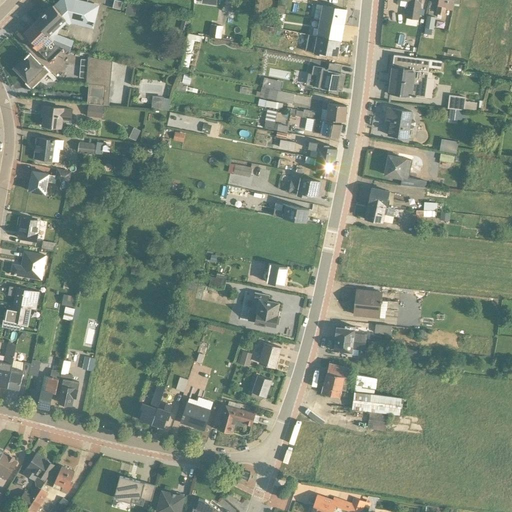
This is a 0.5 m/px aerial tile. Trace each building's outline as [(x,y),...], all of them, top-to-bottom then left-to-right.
[(34,21),(63,49),(69,51),(73,41),(73,40),(57,34),(59,29),(67,22),(69,25),(71,23),(93,29),(99,5),(99,4),(80,0),(59,0),(53,6),(52,4),(34,21)] [(122,2),(115,0),(114,0),(112,7),(120,9),(122,2)] [(419,9),(420,0),(400,0),(400,5),(407,7),(404,25),(416,27),(417,19),(418,19),(419,15),(423,15),(424,10),(419,9)] [(438,14),(437,18),(441,18),(441,15),(444,15),(445,9),(452,10),(453,0),(438,0),(436,14),(438,14)] [(139,7),(127,4),(125,13),(137,16),(139,7)] [(344,25),(347,9),(322,5),(316,4),(313,19),(319,20),(344,25)] [(285,7),(278,5),(277,13),(284,14),(285,7)] [(425,28),(424,34),(431,35),(432,29),(433,29),(434,17),(426,16),(424,28),(425,28)] [(190,20),(182,18),(179,29),(187,31),(190,20)] [(313,28),(312,35),(340,41),(344,25),(319,20),(317,28),(313,28)] [(63,49),(34,21),(23,32),(31,40),(29,42),(49,62),(63,49)] [(222,27),(210,25),(208,36),(221,38),(222,27)] [(187,73),(196,36),(188,34),(180,71),(187,73)] [(326,55),(337,57),(340,41),(312,35),(308,35),(304,52),(325,56),(326,55)] [(499,43),(494,63),(503,65),(507,45),(499,43)] [(31,89),(49,72),(43,66),(42,67),(29,54),(14,68),(28,81),(26,83),(31,89)] [(390,94),(424,99),(428,68),(440,69),(441,61),(393,55),(393,57),(392,56),(390,74),(391,74),(390,81),(389,93),(390,94)] [(86,83),(110,85),(111,61),(88,57),(86,83)] [(328,68),(313,66),(311,75),(317,76),(316,82),(314,82),(313,88),(337,92),(338,88),(342,88),(345,74),(327,71),(328,68)] [(191,76),(184,74),(182,83),(189,85),(191,76)] [(177,76),(173,90),(185,92),(185,91),(196,94),(197,90),(187,87),(187,85),(180,83),(181,77),(177,76)] [(280,91),(282,82),(264,78),(262,87),(280,91)] [(88,84),(87,104),(108,105),(110,85),(88,84)] [(255,97),(292,104),(294,94),(261,88),(260,93),(256,92),(255,97)] [(449,95),(447,108),(463,110),(465,97),(449,95)] [(163,97),(152,96),(151,109),(167,111),(170,99),(163,99),(163,97)] [(277,109),(282,110),(283,104),(258,99),(257,107),(265,108),(277,110),(277,109)] [(464,101),(463,110),(475,111),(476,103),(464,101)] [(323,102),(320,119),(344,122),(346,106),(323,102)] [(102,118),(103,105),(88,104),(87,116),(101,118),(102,118)] [(41,126),(62,129),(63,122),(71,123),(72,109),(42,105),(40,117),(42,117),(41,126)] [(387,135),(408,139),(410,127),(411,128),(414,126),(415,122),(413,119),(411,119),(412,111),(387,107),(384,121),(389,121),(387,135)] [(289,114),(289,115),(306,119),(306,118),(314,120),(315,112),(303,110),(303,112),(284,108),(283,113),(289,114)] [(450,109),(449,118),(461,120),(462,111),(450,109)] [(286,132),(288,126),(274,124),(277,112),(267,110),(264,122),(265,122),(264,128),(286,132)] [(314,120),(306,118),(306,119),(304,130),(339,137),(341,125),(314,120)] [(140,131),(133,128),(129,138),(135,141),(140,131)] [(176,131),(174,139),(184,140),(185,132),(176,131)] [(442,137),(440,150),(457,151),(459,139),(442,137)] [(36,138),(33,158),(58,161),(59,149),(62,149),(63,141),(36,138)] [(280,140),(278,147),(294,150),(295,142),(280,140)] [(308,144),(306,144),(306,146),(308,147),(308,148),(310,149),(309,156),(334,161),(336,149),(328,147),(328,145),(309,141),(308,144)] [(95,144),(79,142),(78,152),(94,154),(95,144)] [(440,155),(439,160),(457,163),(458,157),(454,156),(453,157),(440,155)] [(334,161),(309,156),(305,156),(304,164),(314,166),(314,164),(316,165),(315,172),(333,175),(336,162),(334,161)] [(400,184),(425,187),(426,182),(408,178),(412,161),(388,156),(384,175),(401,179),(400,184)] [(251,175),(253,166),(230,163),(229,173),(251,175)] [(69,182),(71,171),(57,169),(55,175),(49,174),(49,173),(32,170),(28,191),(45,195),(48,182),(55,183),(56,179),(69,182)] [(307,194),(317,196),(319,182),(300,178),(299,181),(291,180),(290,181),(287,180),(285,192),(296,194),(296,195),(306,197),(307,194)] [(393,193),(372,188),(368,203),(390,208),(393,193)] [(437,203),(424,202),(423,209),(436,211),(437,203)] [(368,203),(365,218),(383,222),(383,221),(391,223),(394,209),(390,208),(368,203)] [(274,209),(273,216),(306,222),(309,209),(283,204),(281,210),(274,209)] [(448,221),(450,213),(440,212),(439,220),(448,221)] [(20,217),(17,239),(36,242),(40,220),(25,218),(20,217)] [(42,241),(41,248),(54,251),(56,243),(42,241)] [(12,264),(10,274),(42,280),(46,255),(23,251),(21,265),(12,264)] [(264,271),(263,280),(267,281),(267,282),(283,285),(287,267),(268,264),(267,272),(264,271)] [(225,285),(226,275),(211,274),(210,284),(225,285)] [(39,292),(9,286),(7,295),(16,297),(15,305),(36,309),(39,292)] [(382,293),(356,290),(354,314),(384,317),(385,310),(386,310),(387,301),(379,300),(380,298),(381,298),(382,293)] [(269,295),(254,292),(253,300),(258,301),(256,311),(249,310),(247,321),(254,322),(254,324),(263,326),(264,325),(276,327),(277,325),(278,325),(280,317),(278,317),(279,311),(278,311),(279,302),(268,300),(269,295)] [(75,297),(64,294),(62,305),(73,307),(75,297)] [(27,325),(31,308),(13,305),(12,309),(7,309),(6,311),(4,311),(1,327),(19,330),(20,324),(27,325)] [(65,307),(63,319),(71,321),(74,309),(65,307)] [(375,324),(374,333),(390,335),(391,329),(398,330),(398,327),(375,324)] [(335,326),(334,339),(365,342),(366,339),(369,339),(369,335),(366,335),(367,328),(345,325),(344,327),(335,326)] [(334,339),(333,350),(341,351),(341,354),(351,355),(351,354),(357,355),(358,350),(364,350),(365,342),(334,339)] [(281,347),(262,342),(258,354),(260,355),(258,363),(275,367),(281,347)] [(15,352),(16,345),(7,343),(2,369),(0,368),(0,385),(7,387),(15,352)] [(416,357),(417,349),(401,347),(400,355),(416,357)] [(249,366),(252,354),(242,351),(241,355),(239,354),(237,362),(239,363),(239,364),(249,366)] [(19,390),(21,378),(28,379),(31,364),(15,361),(16,353),(15,352),(7,387),(19,390)] [(94,358),(85,357),(82,369),(91,371),(94,358)] [(68,374),(71,360),(64,359),(58,385),(62,386),(59,402),(71,405),(73,397),(75,397),(79,382),(71,380),(72,375),(68,374)] [(37,376),(40,362),(32,360),(29,374),(37,376)] [(327,372),(349,377),(350,374),(351,368),(329,363),(327,372)] [(58,385),(61,372),(52,370),(51,370),(49,376),(48,376),(43,375),(41,389),(37,406),(38,406),(49,409),(52,393),(55,393),(57,385),(58,385)] [(327,372),(323,386),(321,393),(339,398),(342,389),(346,390),(349,377),(327,372)] [(251,396),(260,399),(264,396),(266,387),(269,388),(271,380),(254,374),(248,390),(252,392),(251,396)] [(375,389),(377,378),(356,374),(354,392),(373,394),(374,389),(375,389)] [(179,377),(175,389),(183,392),(187,380),(179,377)] [(152,424),(166,385),(158,383),(150,406),(142,404),(139,411),(142,412),(139,419),(152,424)] [(354,392),(351,408),(369,411),(387,413),(399,414),(401,398),(373,394),(354,392)] [(196,403),(188,400),(187,402),(187,401),(179,423),(204,431),(211,410),(195,404),(196,403)] [(226,405),(218,429),(231,433),(234,424),(243,426),(244,423),(251,426),(253,422),(257,423),(259,416),(255,414),(235,408),(236,403),(228,401),(227,405),(226,405)] [(167,419),(172,406),(166,403),(163,409),(158,407),(152,424),(162,427),(166,419),(167,419)] [(369,411),(367,428),(385,431),(387,413),(369,411)] [(15,458),(4,451),(0,456),(0,477),(5,480),(17,462),(14,459),(15,458)] [(27,508),(41,488),(46,479),(55,465),(36,452),(22,473),(34,480),(35,485),(29,494),(24,491),(17,501),(27,508)] [(74,472),(62,466),(52,487),(66,494),(72,482),(70,481),(74,472)] [(240,478),(248,480),(250,473),(242,470),(240,478)] [(155,485),(119,475),(113,498),(142,506),(144,499),(151,501),(155,485)] [(41,488),(27,508),(32,511),(35,511),(48,493),(41,488)] [(178,511),(184,495),(176,492),(175,496),(170,494),(170,493),(162,491),(157,511),(161,511),(178,511)] [(348,511),(349,511),(363,511),(364,510),(368,511),(370,504),(361,500),(353,497),(351,503),(333,497),(332,500),(316,495),(315,499),(316,499),(314,504),(313,503),(312,506),(311,505),(309,502),(307,503),(305,504),(307,508),(311,506),(312,506),(310,511),(332,511),(335,507),(336,507),(336,506),(336,507),(348,511)] [(68,502),(62,497),(55,507),(62,511),(68,502)] [(193,507),(191,511),(216,511),(219,509),(205,500),(198,498),(196,508),(193,507)]
